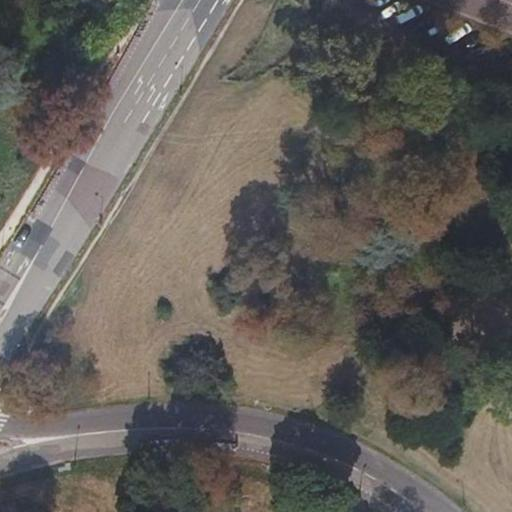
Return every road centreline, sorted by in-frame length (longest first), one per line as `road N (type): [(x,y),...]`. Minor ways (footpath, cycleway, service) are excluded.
road 1 (tertiary): [(194,0),(0,323)]
road 2 (unclassified): [(103,429),(216,431),(286,442),(355,467),(416,511)]
